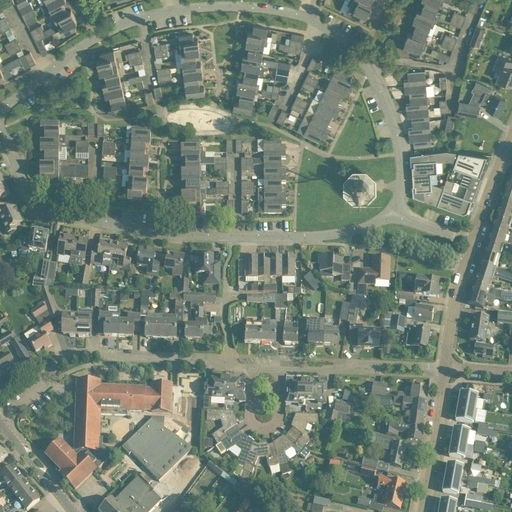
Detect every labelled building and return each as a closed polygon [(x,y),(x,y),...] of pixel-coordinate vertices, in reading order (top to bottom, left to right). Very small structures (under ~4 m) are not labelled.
[(9,6),(5,0),(0,0),(0,9),(3,8),(3,9),(9,6)] [(19,9),(22,15),(33,9),(30,1),(28,1),(27,0),(23,0),(17,3),(20,9),(19,9)] [(46,15),(51,13),(64,6),(62,1),(63,0),(49,0),(43,3),(41,5),(46,15)] [(368,10),(349,0),(347,5),(349,6),(346,13),(359,19),(362,14),(366,16),(368,10)] [(349,0),(368,10),(371,4),(367,2),(368,0),(349,0)] [(423,0),(425,0),(423,6),(435,11),(438,4),(441,5),(443,1),(440,0),(423,0)] [(471,0),(468,11),(473,13),(478,1),(474,0),(471,0)] [(52,20),(54,25),(74,15),(71,9),(67,11),(64,6),(51,13),(55,19),(52,20)] [(416,10),(414,15),(434,23),(436,19),(433,18),(435,11),(423,6),(420,11),(416,10)] [(28,25),(33,22),(35,21),(33,16),(36,15),(33,9),(22,15),(25,20),(28,25)] [(454,11),(452,17),(463,22),(466,15),(454,11)] [(44,30),(33,35),(43,55),(49,52),(42,39),(47,36),(58,30),(57,29),(59,28),(63,34),(75,28),(73,23),(76,21),(74,15),(54,25),(44,30)] [(416,23),(414,28),(427,33),(429,27),(432,28),(434,23),(414,15),(412,21),(416,23)] [(481,16),(469,44),(480,48),(486,33),(484,32),(485,29),(483,28),(487,18),(481,16)] [(463,22),(452,17),(449,22),(461,27),(463,22)] [(8,22),(0,26),(0,32),(7,30),(9,35),(13,33),(11,28),(8,22)] [(28,25),(33,35),(44,30),(42,25),(36,28),(33,22),(28,25)] [(247,31),(246,37),(267,40),(268,35),(266,35),(267,28),(253,26),(252,32),(247,31)] [(408,32),(405,38),(425,46),(427,41),(424,40),(427,33),(414,28),(412,34),(408,32)] [(440,38),(443,39),(454,45),(457,38),(445,33),(445,34),(442,32),(440,38)] [(177,43),(178,48),(198,45),(197,39),(193,39),(193,33),(178,35),(179,43),(177,43)] [(249,44),(248,50),(262,52),(264,45),(266,45),(267,40),(246,37),(245,43),(249,44)] [(5,43),(7,49),(19,43),(16,38),(5,43)] [(287,38),(285,44),(301,47),(303,41),(287,38)] [(425,46),(405,38),(403,44),(407,45),(405,51),(418,56),(421,49),(423,50),(425,46)] [(454,45),(443,39),(440,46),(452,50),(454,45)] [(17,52),(19,57),(24,54),(22,49),(19,43),(7,49),(10,55),(17,52)] [(154,45),(155,51),(167,49),(171,49),(170,43),(166,43),(154,45)] [(301,47),(285,44),(282,43),(281,48),(284,49),(284,50),(300,54),(301,47)] [(480,48),(469,44),(468,50),(478,54),(480,48)] [(175,48),(176,60),(196,58),(195,52),(199,51),(198,45),(178,48),(175,48)] [(156,57),(157,63),(160,62),(162,62),(162,56),(168,55),(167,49),(155,51),(155,57),(156,57)] [(436,57),(445,60),(448,61),(450,56),(433,49),(431,55),(436,57)] [(96,60),(98,66),(119,62),(118,57),(115,58),(113,50),(99,53),(101,59),(96,60)] [(127,53),(129,60),(141,57),(140,50),(127,53)] [(243,55),(242,61),(263,65),(264,60),(261,59),(262,52),(248,50),(247,55),(243,55)] [(24,54),(19,57),(25,68),(30,66),(36,63),(30,52),(24,54)] [(496,78),(504,81),(511,84),(511,67),(511,68),(511,65),(511,60),(498,56),(493,69),(499,71),(496,78)] [(141,57),(129,60),(130,65),(135,64),(136,69),(143,68),(141,57)] [(306,68),(310,70),(312,71),(314,69),(318,60),(312,57),(307,67),(306,68)] [(181,72),(201,69),(201,63),(196,63),(196,58),(176,60),(178,72),(181,72)] [(103,72),(105,77),(119,74),(118,74),(126,72),(123,61),(119,62),(98,66),(99,73),(103,72)] [(244,73),(258,76),(263,77),(264,70),(262,69),(263,65),(242,61),(240,67),(245,67),(244,73)] [(278,61),(277,67),(289,70),(290,63),(278,61)] [(158,68),(159,75),(170,73),(169,67),(161,68),(160,62),(157,63),(155,63),(158,68)] [(2,66),(0,66),(0,80),(5,78),(12,75),(6,64),(2,66)] [(330,79),(329,80),(349,89),(351,84),(348,82),(350,76),(335,69),(336,67),(330,64),(324,76),(330,79)] [(289,70),(277,67),(275,74),(288,76),(289,70)] [(183,77),(184,84),(199,82),(198,76),(202,75),(201,69),(181,72),(181,77),(183,77)] [(404,80),(404,86),(425,84),(424,72),(407,73),(408,79),(404,80)] [(238,78),(237,85),(258,88),(259,83),(257,83),(258,76),(244,73),(242,79),(238,78)] [(102,84),(103,90),(124,86),(123,81),(120,82),(119,74),(105,77),(106,83),(102,84)] [(131,84),(136,82),(143,81),(141,75),(129,78),(131,84)] [(307,75),(304,81),(315,86),(318,80),(307,75)] [(329,80),(324,91),(340,98),(342,93),(346,95),(349,89),(329,80)] [(315,86),(304,81),(302,86),(313,92),(315,86)] [(199,82),(184,84),(185,91),(183,91),(183,96),(205,93),(204,87),(200,88),(199,82)] [(476,102),(479,103),(487,107),(486,108),(489,109),(498,114),(505,99),(500,97),(501,95),(496,92),(495,94),(493,93),(494,91),(488,88),(476,82),(473,88),(481,92),(476,102)] [(266,90),(272,91),(279,92),(280,86),(267,84),(266,90)] [(409,92),(409,98),(426,96),(425,84),(404,86),(405,92),(409,92)] [(240,92),(239,97),(253,100),(255,93),(257,93),(258,88),(237,85),(236,91),(240,92)] [(109,95),(110,101),(124,97),(123,91),(126,90),(124,86),(103,90),(105,96),(109,95)] [(153,88),(154,90),(156,100),(162,98),(160,89),(160,86),(153,88)] [(145,93),(145,95),(147,105),(154,104),(151,91),(145,93)] [(324,91),(319,102),(338,111),(341,106),(337,104),(340,98),(324,91)] [(406,104),(406,110),(428,108),(426,96),(409,98),(410,103),(406,104)] [(124,97),(110,101),(112,106),(107,107),(109,114),(130,109),(129,104),(126,105),(124,97)] [(253,100),(239,97),(238,103),(234,102),(232,109),(253,113),(255,107),(252,107),(253,100)] [(296,97),(293,103),(305,108),(308,102),(296,97)] [(313,99),(308,110),(329,120),(332,115),(335,117),(338,111),(319,102),(313,99)] [(459,102),(457,111),(477,115),(479,107),(459,102)] [(305,108),(293,103),(291,108),(302,113),(305,108)] [(272,107),(268,115),(273,118),(279,107),(273,104),(272,107)] [(411,116),(412,122),(429,120),(428,108),(406,110),(407,116),(411,116)] [(277,120),(282,123),(287,112),(282,109),(277,120)] [(308,110),(303,121),(308,123),(328,133),(330,127),(326,125),(329,120),(308,110)] [(447,114),(446,123),(452,125),(454,115),(447,114)] [(408,128),(408,134),(430,132),(436,132),(435,119),(429,120),(412,122),(412,127),(408,128)] [(308,123),(303,121),(298,131),(303,134),(318,142),(321,137),(325,138),(328,133),(308,123)] [(452,125),(446,123),(444,133),(450,134),(452,125)] [(45,131),(44,137),(59,137),(59,129),(62,129),(62,125),(54,124),(40,124),(40,131),(45,131)] [(88,134),(88,137),(94,137),(94,124),(82,124),(83,134),(88,134)] [(129,135),(128,140),(150,142),(150,136),(146,135),(147,129),(132,128),(132,135),(129,135)] [(430,132),(408,134),(409,140),(413,140),(414,146),(431,144),(430,132)] [(452,134),(451,146),(460,147),(461,135),(452,134)] [(40,142),(40,149),(61,149),(61,144),(59,144),(59,137),(44,137),(44,142),(40,142)] [(131,146),(131,153),(145,154),(145,148),(149,148),(150,142),(128,140),(128,146),(131,146)] [(263,141),(263,154),(285,154),(285,147),(281,147),(281,141),(263,141)] [(181,148),(181,154),(203,154),(203,149),(199,149),(199,142),(185,142),(185,148),(181,148)] [(44,155),(44,161),(64,161),(64,154),(61,154),(61,149),(40,149),(40,155),(44,155)] [(412,167),(412,175),(430,174),(430,173),(431,173),(437,173),(436,162),(453,160),(456,152),(446,151),(420,154),(420,161),(413,161),(413,166),(411,166),(412,167)] [(127,160),(127,165),(148,166),(149,160),(144,159),(145,154),(131,153),(130,160),(127,160)] [(486,157),(458,153),(453,168),(464,172),(460,184),(467,186),(472,174),(481,178),(482,173),(484,174),(485,170),(482,169),(486,157)] [(206,154),(203,154),(181,154),(181,160),(185,160),(185,166),(200,166),(214,166),(226,166),(226,160),(206,160),(206,154)] [(263,154),(264,166),(281,166),(281,160),(285,160),(285,154),(263,154)] [(40,167),(40,173),(61,173),(61,168),(64,168),(64,161),(44,161),(44,167),(40,167)] [(130,170),(129,177),(143,178),(143,172),(148,172),(148,166),(127,165),(127,170),(130,170)] [(181,172),(181,178),(203,178),(203,173),(200,173),(200,166),(185,166),(185,172),(181,172)] [(264,166),(264,178),(285,178),(285,172),(281,172),(281,166),(264,166)] [(61,173),(40,173),(40,179),(44,179),(44,185),(64,185),(63,177),(61,177),(61,173)] [(430,174),(412,175),(413,186),(415,186),(415,191),(423,191),(424,200),(438,205),(443,188),(431,183),(431,173),(430,173),(430,174)] [(369,183),(369,182),(364,177),(362,176),(355,177),(354,177),(350,182),(349,183),(349,190),(350,191),(354,196),(356,197),(363,196),(364,196),(369,191),(369,190),(369,183)] [(125,184),(125,189),(146,190),(147,184),(143,184),(143,178),(129,177),(129,184),(125,184)] [(185,185),(185,190),(200,190),(200,183),(203,183),(203,178),(181,178),(181,185),(185,185)] [(264,178),(264,190),(281,190),(281,184),(285,184),(285,178),(264,178)] [(443,188),(438,205),(463,214),(467,212),(468,208),(471,209),(472,205),(471,205),(473,200),(451,192),(454,182),(447,179),(443,188)] [(3,182),(0,183),(0,199),(9,195),(3,182)] [(511,188),(506,186),(502,199),(511,202),(511,188)] [(146,190),(125,189),(125,194),(128,194),(127,201),(141,202),(142,196),(146,196),(146,190)] [(216,197),(216,190),(200,190),(185,190),(186,196),(181,196),(181,202),(203,202),(206,202),(206,197),(216,197)] [(264,201),(264,202),(285,202),(285,196),(281,196),(281,190),(264,190),(264,201)] [(498,212),(511,216),(511,202),(502,199),(498,212)] [(203,202),(181,202),(181,209),(186,209),(186,215),(200,215),(200,207),(203,207),(203,202)] [(285,202),(264,202),(264,215),(281,214),(281,208),(285,208),(285,202)] [(0,205),(0,217),(8,234),(16,231),(14,227),(22,224),(14,208),(5,212),(2,205),(0,205)] [(511,216),(498,212),(494,226),(509,231),(511,225),(511,216)] [(494,226),(489,239),(505,244),(509,245),(511,238),(507,237),(509,231),(494,226)] [(45,253),(48,234),(32,231),(30,240),(23,239),(21,249),(21,250),(20,252),(19,254),(19,255),(20,257),(21,259),(23,259),(25,259),(27,259),(28,257),(29,255),(29,253),(28,252),(29,250),(45,253)] [(64,256),(71,258),(74,238),(61,236),(57,256),(64,257),(64,256)] [(74,238),(71,258),(84,261),(88,240),(74,238)] [(489,239),(485,252),(500,257),(502,253),(508,255),(511,253),(511,246),(509,245),(505,244),(489,239)] [(110,268),(111,266),(111,262),(111,261),(114,245),(100,243),(98,253),(92,251),(90,264),(102,266),(110,268)] [(111,262),(111,266),(117,267),(117,269),(129,271),(132,258),(126,257),(127,248),(114,245),(111,261),(111,262)] [(140,249),(138,259),(137,267),(148,269),(147,275),(158,277),(160,261),(154,260),(155,252),(140,249)] [(485,252),(481,265),(496,270),(500,257),(485,252)] [(168,254),(166,264),(165,270),(173,271),(173,276),(180,277),(183,256),(168,254)] [(204,286),(209,286),(219,286),(219,264),(212,264),(212,256),(196,256),(196,275),(204,275),(204,286)] [(258,278),(258,256),(251,256),(251,260),(245,260),(245,278),(246,278),(246,282),(254,282),(254,286),(251,286),(251,292),(258,292),(258,286),(258,278)] [(264,256),(258,256),(258,278),(270,278),(270,260),(264,260),(264,256)] [(275,260),(270,260),(270,278),(282,278),(282,256),(275,256),(275,260)] [(288,256),(282,256),(282,278),(294,278),(294,260),(288,260),(288,256)] [(333,257),(329,256),(318,256),(318,265),(320,265),(319,272),(332,273),(332,276),(341,277),(341,282),(349,282),(349,276),(350,266),(342,265),(342,259),(333,259),(333,257)] [(359,270),(359,280),(359,285),(358,291),(354,291),(354,284),(350,284),(350,296),(358,296),(366,297),(367,285),(375,285),(375,288),(388,289),(389,259),(372,258),(372,271),(359,270)] [(47,281),(50,264),(50,262),(42,261),(39,280),(34,279),(33,288),(45,288),(46,282),(47,281)] [(57,265),(50,264),(47,281),(54,282),(57,265)] [(481,265),(476,278),(492,283),(494,278),(511,283),(511,275),(496,270),(481,265)] [(79,285),(86,287),(89,269),(82,268),(79,285)] [(310,273),(303,279),(314,292),(321,286),(310,273)] [(415,294),(428,296),(438,297),(439,290),(436,290),(438,282),(427,280),(427,277),(418,276),(415,294)] [(511,294),(504,293),(490,289),(492,283),(476,278),(472,292),(487,297),(495,299),(501,301),(511,301),(511,294)] [(179,294),(184,294),(187,295),(188,281),(180,281),(179,294)] [(40,288),(45,303),(50,319),(58,316),(48,289),(40,288)] [(66,289),(66,297),(78,296),(78,288),(66,289)] [(99,295),(99,291),(92,290),(91,308),(99,308),(99,307),(99,302),(99,295)] [(142,292),(141,307),(149,307),(149,299),(155,299),(156,292),(142,292)] [(487,297),(472,292),(468,305),(483,310),(485,304),(493,307),(495,299),(487,297)] [(395,300),(398,300),(413,301),(414,294),(398,293),(396,293),(395,300)] [(170,294),(169,300),(175,300),(176,300),(176,307),(184,307),(184,301),(184,294),(179,294),(170,294)] [(184,294),(184,301),(191,302),(191,310),(195,310),(194,326),(186,326),(185,339),(201,340),(202,327),(206,327),(207,320),(202,319),(203,295),(187,295),(184,294)] [(340,321),(348,322),(351,307),(352,301),(353,298),(346,296),(345,303),(343,303),(340,321)] [(353,298),(352,301),(358,307),(363,301),(358,297),(353,297),(353,298)] [(386,300),(385,313),(395,314),(396,301),(386,300)] [(413,301),(398,300),(398,302),(399,302),(399,305),(406,306),(406,308),(408,308),(407,319),(431,323),(433,309),(417,306),(417,301),(413,301)] [(50,319),(45,303),(41,305),(31,312),(40,325),(34,329),(25,336),(28,341),(27,341),(35,353),(43,348),(44,350),(52,345),(46,336),(53,330),(48,323),(51,322),(49,319),(50,319)] [(351,307),(348,322),(348,323),(356,325),(359,310),(355,309),(356,307),(351,307)] [(77,316),(76,335),(77,336),(78,338),(83,338),(84,336),(90,336),(91,317),(91,312),(85,312),(85,317),(77,316)] [(496,324),(511,325),(511,322),(511,313),(498,312),(498,314),(497,314),(496,324)] [(98,323),(97,333),(104,334),(104,336),(118,337),(119,322),(119,315),(111,314),(98,314),(98,323)] [(119,322),(118,337),(133,338),(133,328),(139,328),(140,322),(140,315),(128,315),(128,322),(119,322)] [(146,315),(145,338),(160,339),(161,322),(161,315),(146,315)] [(161,322),(160,339),(176,339),(176,316),(161,315),(161,322)] [(75,335),(76,335),(77,316),(63,316),(62,335),(68,335),(69,337),(74,337),(75,335)] [(392,317),(390,317),(385,316),(384,327),(390,328),(389,332),(403,334),(406,319),(392,316),(392,317)] [(484,347),(485,344),(487,334),(489,318),(483,318),(474,316),(470,341),(476,342),(476,345),(475,345),(474,355),(483,356),(482,358),(483,359),(483,357),(489,358),(489,359),(492,360),(494,348),(484,347)] [(322,345),(323,345),(324,327),(324,320),(302,320),(302,336),(308,337),(308,345),(316,345),(316,347),(322,347),(322,345)] [(245,342),(260,343),(261,323),(253,322),(253,321),(246,321),(246,329),(245,342)] [(301,330),(302,321),(298,321),(297,324),(284,324),(284,334),(283,344),(297,344),(298,334),(298,330),(301,330)] [(261,323),(260,343),(275,343),(276,330),(276,322),(270,322),(270,323),(261,323)] [(350,326),(349,329),(349,339),(358,339),(358,347),(378,348),(379,332),(361,331),(362,327),(350,326)] [(324,327),(323,345),(338,346),(339,328),(324,327)] [(408,337),(407,337),(406,347),(426,350),(429,332),(409,329),(408,337)] [(14,332),(10,334),(0,340),(0,345),(1,347),(17,337),(14,332)] [(16,354),(18,356),(23,365),(30,360),(23,350),(16,354)] [(0,377),(3,375),(0,371),(0,368),(13,361),(8,353),(0,358),(0,377)] [(224,399),(225,378),(218,377),(218,379),(212,379),(210,380),(210,386),(204,386),(203,411),(210,411),(211,401),(210,401),(210,399),(224,399)] [(232,378),(225,378),(224,399),(225,399),(225,402),(234,402),(234,400),(239,400),(239,402),(245,402),(245,386),(239,386),(239,381),(238,380),(232,380),(232,378)] [(286,401),(306,401),(306,381),(298,381),(298,382),(292,382),(292,384),(286,384),(286,390),(286,401)] [(306,381),(306,401),(317,402),(317,404),(325,405),(326,400),(326,390),(326,383),(318,383),(313,383),(313,381),(306,381)] [(77,382),(75,426),(99,427),(100,416),(128,417),(128,412),(144,412),(144,411),(152,412),(152,413),(170,414),(171,386),(152,385),(152,390),(144,390),(144,389),(99,387),(100,383),(77,382)] [(372,394),(385,396),(386,386),(373,384),(372,394)] [(398,394),(398,399),(427,403),(428,390),(412,388),(411,396),(398,394)] [(460,393),(458,407),(475,410),(478,396),(460,393)] [(410,406),(409,415),(425,417),(427,403),(398,399),(363,394),(361,402),(370,403),(369,404),(390,407),(390,405),(402,407),(402,405),(410,406)] [(336,402),(333,412),(339,414),(348,416),(348,415),(351,406),(336,402)] [(458,407),(455,422),(473,425),(475,410),(458,407)] [(217,446),(221,443),(238,430),(235,426),(237,425),(234,412),(207,411),(206,421),(220,421),(223,429),(211,436),(217,446)] [(327,422),(335,424),(337,424),(339,414),(333,412),(327,411),(325,421),(327,422)] [(306,446),(310,449),(314,444),(313,442),(311,440),(312,438),(305,432),(308,425),(318,425),(318,424),(318,420),(318,416),(295,415),(291,427),(292,428),(289,433),(306,446)] [(390,426),(394,427),(423,430),(425,417),(409,415),(408,420),(401,419),(401,423),(391,422),(390,426)] [(159,426),(164,429),(164,418),(160,418),(152,418),(152,420),(159,426)] [(151,420),(131,439),(121,448),(129,456),(131,453),(159,482),(192,449),(151,420)] [(335,424),(327,422),(325,429),(333,431),(335,424)] [(99,427),(75,426),(74,452),(72,454),(60,442),(46,455),(62,472),(60,475),(75,490),(94,472),(95,473),(114,455),(111,452),(109,451),(106,449),(102,449),(103,438),(99,438),(99,427)] [(394,427),(390,426),(387,426),(386,435),(398,437),(398,433),(407,434),(406,442),(411,443),(421,444),(423,430),(394,427)] [(454,429),(451,443),(467,446),(469,432),(454,429)] [(498,433),(488,431),(478,429),(477,435),(497,439),(498,433)] [(236,465),(244,468),(254,444),(254,443),(244,435),(242,436),(238,430),(221,443),(227,452),(235,447),(241,452),(236,465)] [(279,468),(281,473),(282,476),(290,474),(285,453),(292,449),(305,459),(310,454),(311,450),(310,449),(306,446),(289,433),(285,438),(283,436),(272,444),(273,444),(279,468)] [(401,441),(377,436),(370,434),(368,443),(375,445),(392,449),(388,466),(401,468),(406,447),(400,445),(401,441)] [(204,448),(213,448),(213,440),(204,440),(204,448)] [(244,472),(240,482),(247,487),(250,483),(247,482),(250,474),(251,475),(258,458),(265,458),(268,469),(270,468),(272,475),(281,473),(279,468),(273,444),(267,446),(267,443),(260,443),(259,446),(254,444),(244,468),(243,472),(244,472)] [(451,443),(449,457),(464,460),(467,446),(451,443)] [(220,444),(215,448),(219,453),(224,449),(220,444)] [(364,458),(362,466),(377,470),(379,461),(364,458)] [(329,470),(332,471),(332,473),(338,474),(338,473),(339,473),(341,462),(331,460),(329,470)] [(207,466),(221,476),(225,471),(211,461),(207,466)] [(377,470),(362,466),(348,463),(346,471),(360,475),(360,476),(375,479),(377,470)] [(463,467),(447,465),(445,479),(446,479),(460,482),(463,467)] [(479,473),(481,467),(472,465),(470,471),(479,473)] [(9,489),(22,479),(12,466),(4,472),(0,475),(0,485),(5,484),(9,489)] [(225,471),(221,476),(233,486),(237,481),(225,471)] [(143,473),(139,477),(148,485),(151,482),(143,473)] [(151,511),(161,502),(145,485),(137,478),(114,502),(111,499),(98,511),(151,511)] [(406,484),(386,480),(377,478),(374,491),(385,493),(403,497),(406,484)] [(9,489),(18,499),(30,489),(22,479),(9,489)] [(460,482),(445,479),(443,493),(458,496),(460,482)] [(247,487),(240,482),(236,487),(248,496),(252,490),(247,487)] [(468,483),(467,488),(477,490),(477,493),(487,494),(488,486),(478,484),(468,483)] [(318,488),(319,498),(330,497),(329,487),(318,488)] [(30,489),(18,499),(27,510),(39,500),(30,489)] [(403,497),(385,493),(384,499),(382,499),(380,506),(399,510),(403,497)] [(467,495),(466,500),(481,504),(482,498),(467,495)] [(275,498),(272,503),(277,507),(280,502),(275,498)] [(357,505),(369,508),(371,500),(359,498),(357,505)] [(251,504),(247,501),(246,500),(240,507),(246,511),(251,504)] [(441,500),(438,511),(455,511),(457,503),(441,500)] [(481,504),(466,500),(464,507),(484,511),(491,511),(493,506),(481,504)]
